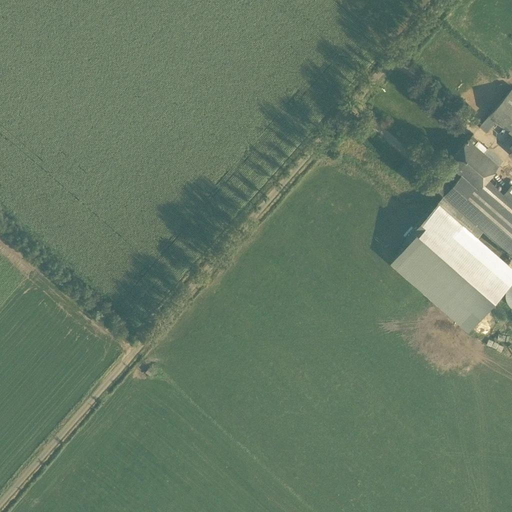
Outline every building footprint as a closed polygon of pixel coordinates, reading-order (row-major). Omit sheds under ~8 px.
[(511,88),(489,115),(511,134),(511,88)] [(473,116),(478,111),(469,103),(464,108),(473,116)] [(498,166),(467,140),(447,163),(461,175),(451,188),(445,183),(437,191),(443,196),(435,205),(469,235),(477,226),(509,254),(511,251),(511,185),(504,194),(487,179),(498,166)] [(398,171),(411,183),(420,173),(407,161),(398,171)] [(511,278),(439,215),(392,269),(466,333),(511,280),(511,278)] [(488,339),(486,344),(501,350),(503,345),(488,339)]
